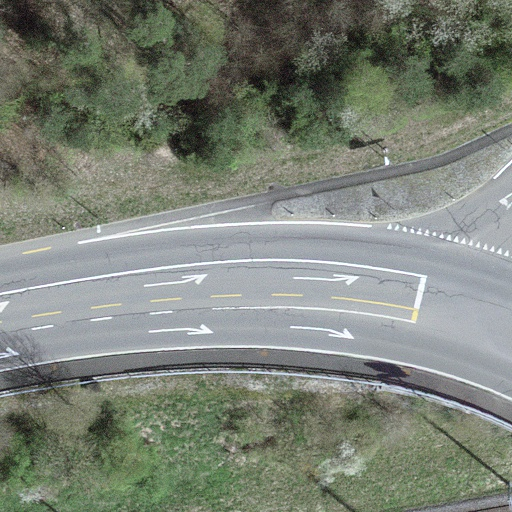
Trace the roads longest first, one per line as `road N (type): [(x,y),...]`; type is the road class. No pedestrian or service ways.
road 1 (primary): [(342,279),(147,285),(0,307)]
road 2 (primary): [(496,282),(342,279)]
road 3 (primary): [(342,279),(472,338)]
